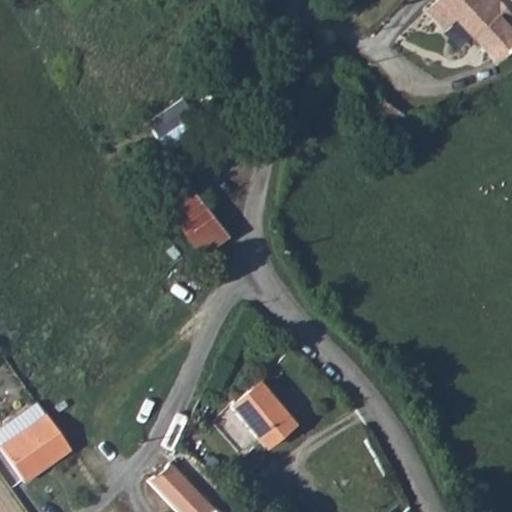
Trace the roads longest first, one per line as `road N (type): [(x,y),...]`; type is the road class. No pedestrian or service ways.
road 1 (unclassified): [(240,257),(382,410),(433,511)]
road 2 (unclassified): [(81,511),(154,447),(240,257)]
road 3 (unclassified): [(240,257),(295,0)]
